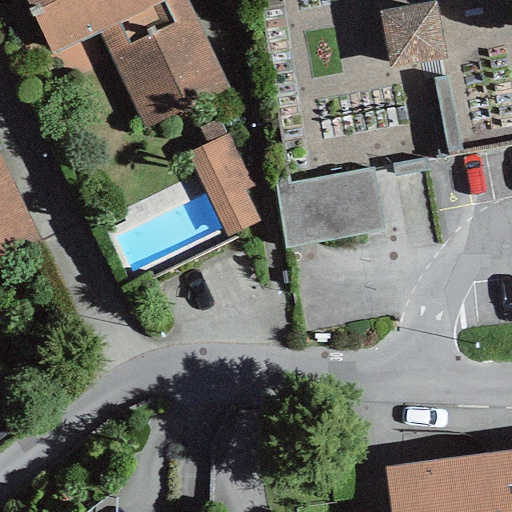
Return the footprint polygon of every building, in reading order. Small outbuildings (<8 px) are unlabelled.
[(98,32),(144,129),(228,89),(185,0),(24,0),(51,55),(98,32)] [(435,2),(379,11),(388,68),(446,60),(435,2)] [(447,154),(460,151),(446,77),(432,79),(447,154)] [(206,145),(225,135),(217,119),(198,129),(206,145)] [(226,237),(258,221),(242,191),(253,186),(228,134),(225,135),(206,145),(186,154),(226,237)] [(0,266),(43,247),(0,157),(0,266)] [(372,169),(275,186),(286,248),(383,230),(372,169)] [(0,439),(9,433),(0,420),(0,439)] [(511,511),(511,452),(385,469),(390,511),(511,511)]
